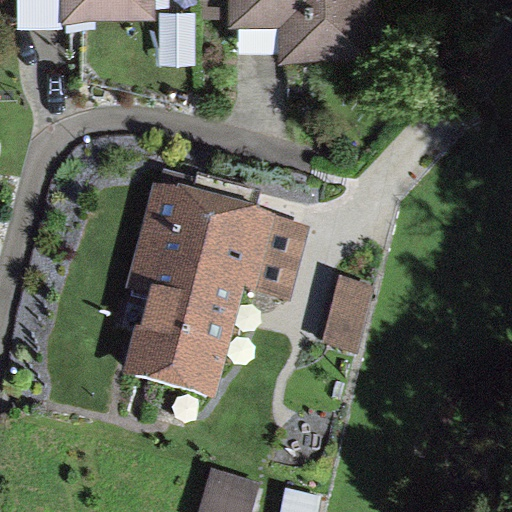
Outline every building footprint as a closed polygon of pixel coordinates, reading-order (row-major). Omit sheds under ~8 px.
[(61,0),(17,0),(17,29),(62,29),(62,23),(61,0)] [(155,0),(61,0),(62,23),(156,21),(155,0)] [(372,0),(229,0),(229,27),(238,27),(279,27),(279,55),(279,63),(373,62),(372,0)] [(279,27),(238,27),(238,55),(279,55),(279,27)] [(198,172),(194,187),(257,204),(261,189),(198,172)] [(194,187),(159,177),(128,287),(151,294),(142,327),(137,326),(124,372),(216,397),(246,287),(291,300),(314,220),(257,204),(194,187)] [(377,286),(339,275),(320,344),(358,354),(377,286)] [(252,511),(262,482),(212,468),(199,511),(252,511)] [(317,511),(321,495),(286,487),(280,511),(317,511)]
